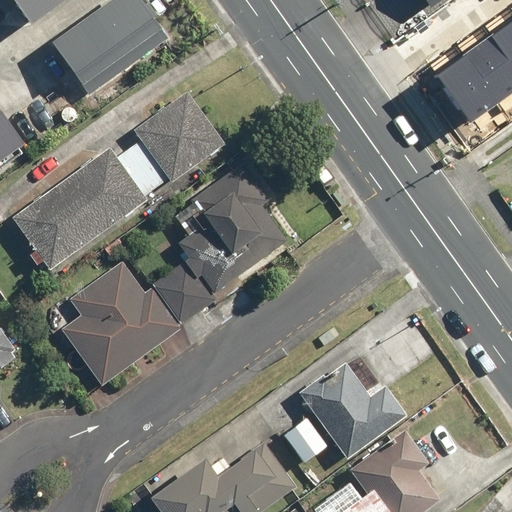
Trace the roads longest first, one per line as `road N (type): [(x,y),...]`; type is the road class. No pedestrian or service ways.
road 1 (residential): [(98,440),(419,210)]
road 2 (secondary): [(268,0),(419,210)]
road 3 (secondary): [(419,210),(511,339)]
